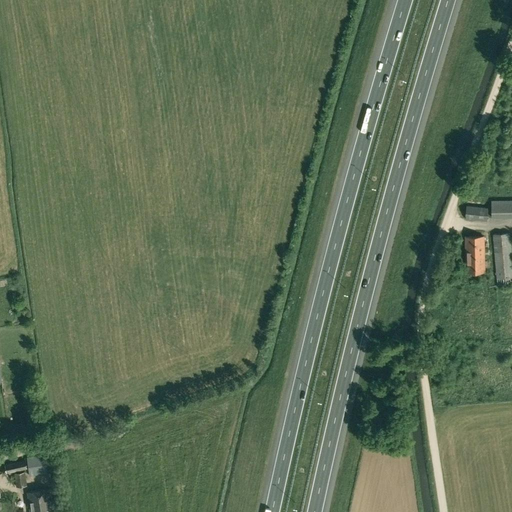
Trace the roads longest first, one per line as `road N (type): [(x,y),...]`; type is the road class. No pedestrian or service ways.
road 1 (motorway): [(315,511),(447,0)]
road 2 (motorway): [(398,0),(266,511)]
road 3 (track): [(444,511),(422,304),(511,52)]
